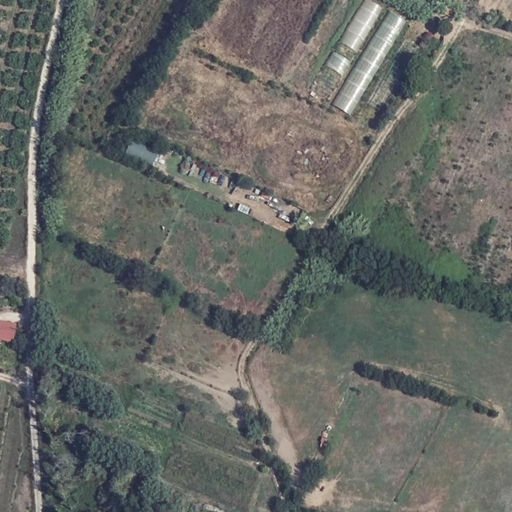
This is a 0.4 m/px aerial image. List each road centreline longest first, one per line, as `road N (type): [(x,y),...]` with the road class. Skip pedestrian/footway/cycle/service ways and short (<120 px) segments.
road 1 (track): [(289,511),(240,365),(473,0)]
road 2 (unclassified): [(60,0),(31,143),(38,511)]
